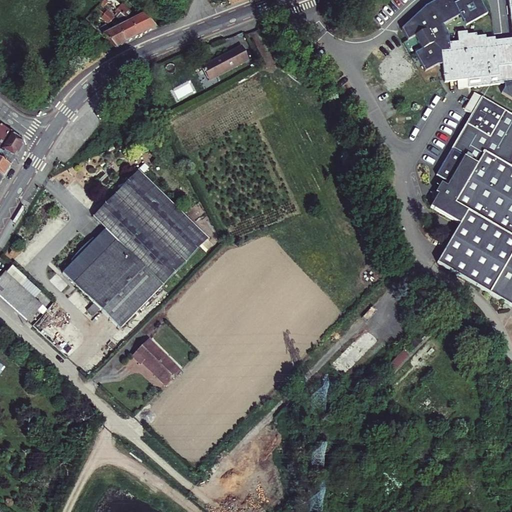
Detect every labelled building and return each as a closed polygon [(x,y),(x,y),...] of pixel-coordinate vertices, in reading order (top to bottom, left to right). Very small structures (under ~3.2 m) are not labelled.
[(104,7),(109,3),(106,0),(98,9),(113,21),(116,18),(104,7)] [(435,0),(425,5),(401,30),(407,41),(416,37),(423,50),(415,54),(425,72),(438,65),(443,65),(441,54),(450,53),(449,45),(448,36),(444,26),(461,17),(466,28),(488,15),(479,0),(435,0)] [(511,0),(508,0),(511,27),(511,45),(495,48),(494,40),(486,41),(486,38),(477,39),(477,36),(468,37),(467,34),(457,35),(458,44),(449,45),(450,53),(441,54),(443,65),(445,83),(456,82),(468,81),(469,89),(511,83),(511,0)] [(124,3),(117,10),(131,22),(140,37),(157,28),(145,15),(140,18),(124,3)] [(109,25),(113,21),(98,9),(95,12),(100,16),(100,17),(109,25)] [(140,37),(131,22),(120,27),(129,43),(140,37)] [(117,48),(129,43),(120,27),(104,36),(117,48)] [(392,88),(402,82),(405,80),(405,79),(408,77),(409,78),(415,75),(414,73),(417,71),(402,44),(395,47),(393,44),(387,48),(392,56),(385,60),(386,61),(387,61),(388,63),(381,68),(392,88)] [(245,48),(204,69),(211,83),(251,62),(245,48)] [(457,90),(469,89),(468,81),(456,82),(457,90)] [(402,82),(392,88),(395,93),(404,88),(402,82)] [(471,116),(469,120),(437,175),(450,183),(447,188),(441,184),(436,194),(439,195),(435,202),(419,229),(447,246),(437,264),(511,307),(511,167),(508,166),(511,159),(511,116),(474,95),(464,112),(471,116)] [(0,160),(10,167),(23,146),(22,141),(0,124),(0,160)] [(10,167),(0,160),(0,177),(3,179),(10,167)] [(137,171),(92,217),(104,229),(94,239),(93,238),(87,242),(78,251),(70,260),(72,263),(62,273),(120,329),(207,240),(137,171)] [(0,281),(0,295),(28,322),(42,308),(20,287),(26,280),(13,269),(7,275),(6,275),(0,281)] [(143,363),(166,385),(180,372),(150,341),(133,357),(141,365),(143,363)] [(397,369),(411,355),(406,349),(391,363),(397,369)]
